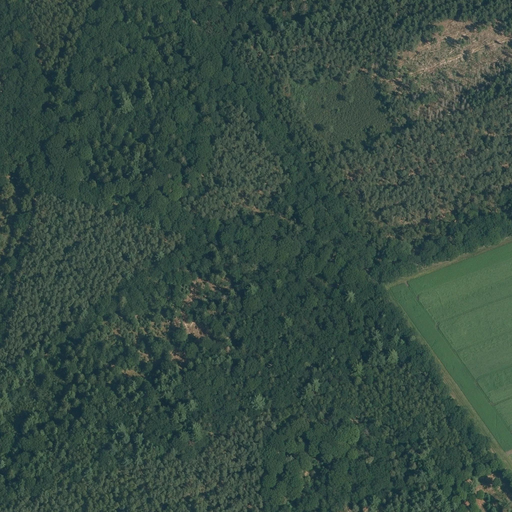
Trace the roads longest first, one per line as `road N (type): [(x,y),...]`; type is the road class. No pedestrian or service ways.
road 1 (track): [(93,0),(0,327)]
road 2 (track): [(0,372),(207,234)]
road 3 (track): [(174,224),(236,82)]
